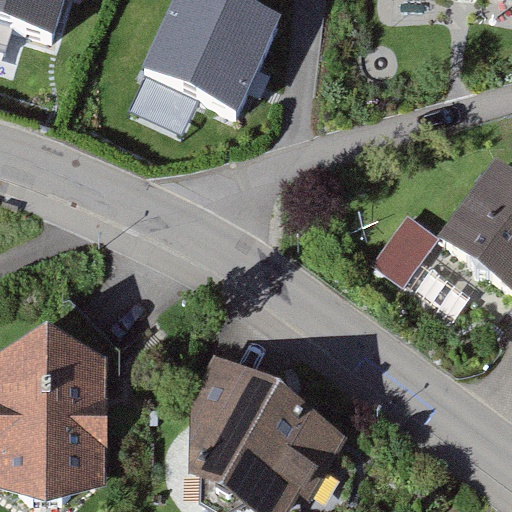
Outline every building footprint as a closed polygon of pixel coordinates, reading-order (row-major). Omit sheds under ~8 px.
[(0,0),(0,34),(54,50),(67,0),(0,0)] [(198,0),(181,0),(146,80),(244,124),(282,37),(198,0)] [(511,176),(496,165),(440,245),(511,295),(511,176)] [(371,267),(402,290),(438,240),(408,217),(371,267)] [(18,340),(0,353),(0,507),(5,511),(38,511),(93,487),(90,367),(18,340)] [(305,511),(335,452),(201,367),(162,495),(195,511),(277,511),(281,508),(295,511),(305,511)]
